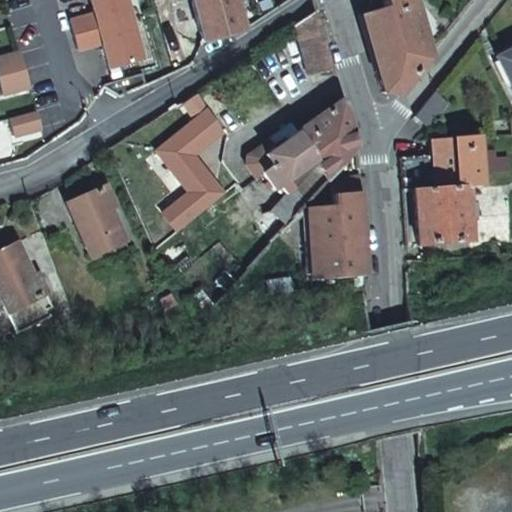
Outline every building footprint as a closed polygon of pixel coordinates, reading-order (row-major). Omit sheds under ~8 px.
[(124,0),(88,0),(93,15),(68,23),(72,37),(131,21),(124,0)] [(242,33),(233,0),(191,0),(203,45),(242,33)] [(382,8),(357,15),(378,93),(394,91),(422,58),(406,0),(368,0),(369,3),(380,0),(382,8)] [(332,70),(315,13),(297,26),(309,76),(332,70)] [(131,21),(72,37),(76,51),(101,44),(108,71),(142,61),(131,21)] [(511,48),(495,56),(511,93),(511,48)] [(0,59),(0,93),(0,95),(28,88),(19,54),(0,59)] [(434,92),(414,117),(426,128),(447,102),(434,92)] [(355,148),(342,101),(297,131),(290,122),(266,138),(268,142),(247,157),(247,166),(256,180),(264,176),(273,189),(279,185),(285,193),(309,173),(315,163),(326,180),(355,148)] [(7,119),(12,136),(40,129),(35,111),(7,119)] [(482,187),(476,137),(438,140),(439,150),(428,151),(428,156),(400,159),(403,189),(414,189),(466,187),(482,187)] [(217,246),(242,219),(229,201),(208,174),(169,220),(197,244),(205,235),(217,246)] [(359,206),(357,176),(337,177),(329,185),(331,209),(305,211),(311,279),(312,279),(365,274),(359,206)] [(104,186),(65,203),(89,256),(123,241),(106,202),(111,200),(104,186)] [(471,242),(466,187),(414,189),(419,246),(471,242)] [(217,246),(244,271),(258,256),(269,243),(242,219),(217,246)] [(244,271),(215,302),(227,314),(280,257),(274,252),(279,248),(271,241),(269,243),(258,256),(244,271)] [(0,252),(0,298),(6,312),(15,333),(53,317),(44,297),(37,280),(33,282),(17,245),(0,252)]
